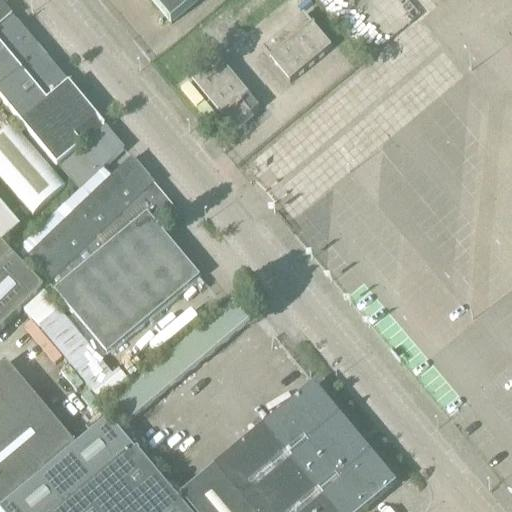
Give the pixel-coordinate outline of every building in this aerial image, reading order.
[(150,0),(171,25),(200,0),(150,0)] [(0,26),(12,17),(0,3),(0,26)] [(12,17),(0,26),(0,55),(4,52),(47,103),(68,85),(17,23),(12,17)] [(331,49),(304,17),(262,51),(290,84),(331,49)] [(4,52),(0,55),(0,94),(23,123),(59,167),(105,129),(68,85),(47,103),(4,52)] [(259,110),(218,61),(191,83),(222,120),(226,117),(236,129),(259,110)] [(0,140),(0,180),(33,218),(65,189),(13,129),(0,140)] [(105,129),(61,171),(79,193),(124,151),(105,129)] [(25,263),(48,287),(154,187),(131,160),(131,161),(25,263)] [(154,187),(48,287),(53,294),(147,216),(161,232),(179,217),(154,187)] [(0,208),(0,246),(1,247),(20,231),(0,208)] [(200,280),(161,232),(147,216),(53,294),(107,358),(200,280)] [(0,333),(23,311),(43,292),(12,258),(1,247),(0,246),(0,333)] [(249,324),(232,303),(107,407),(124,428),(249,324)] [(0,426),(33,398),(5,364),(0,368),(0,426)] [(114,377),(93,395),(103,407),(129,385),(119,373),(114,377)] [(214,470),(180,498),(190,511),(365,511),(382,498),(396,486),(371,455),(367,458),(353,440),(356,437),(313,387),(214,470)] [(33,398),(0,426),(0,510),(75,448),(33,398)] [(186,511),(137,452),(110,420),(0,511),(186,511)]
